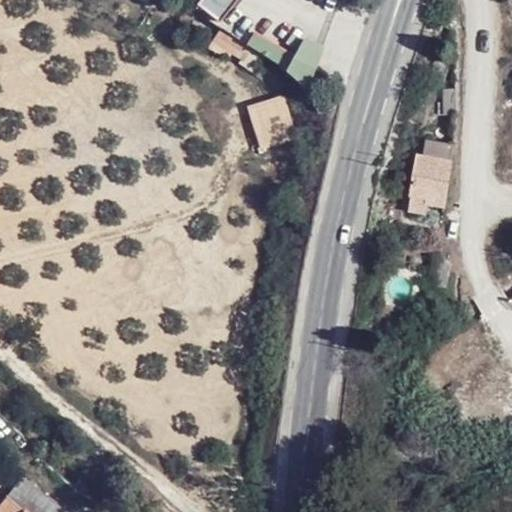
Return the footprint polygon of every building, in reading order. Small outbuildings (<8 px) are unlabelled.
[(216,28),(224,17),(204,8),(195,0),(192,4),(216,28)] [(224,17),(239,0),(195,0),(204,8),(224,17)] [(299,40),(293,55),(252,38),(244,57),(308,84),(322,50),(299,40)] [(442,116),(456,119),(458,95),(445,92),(442,116)] [(245,106),(259,151),(297,139),(283,94),(245,106)] [(408,204),(425,208),(442,209),(451,148),(420,146),(418,163),(412,165),(408,204)] [(422,225),(425,208),(408,204),(406,220),(422,225)] [(432,290),(438,291),(442,262),(435,262),(432,290)] [(442,262),(438,291),(450,293),(452,262),(442,262)] [(0,511),(68,511),(24,474),(0,501),(0,511)]
